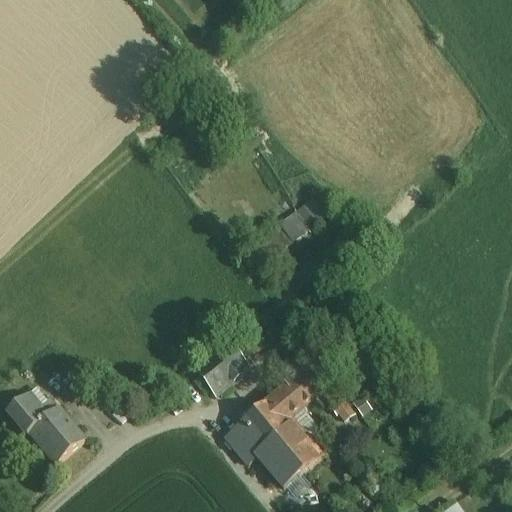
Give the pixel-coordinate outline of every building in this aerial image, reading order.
[(293,243),(327,219),(314,200),(279,224),(293,243)] [(270,235),(246,253),(259,271),(283,252),(270,235)] [(332,294),(314,307),(320,315),(323,313),(338,302),(332,294)] [(364,329),(341,299),(338,302),(323,313),(345,343),(364,329)] [(229,346),(196,373),(217,399),(250,373),(229,346)] [(288,393),(276,402),(290,419),(325,391),(310,374),(288,393)] [(280,381),(267,392),(276,402),(288,393),(280,381)] [(49,422),(30,399),(9,417),(29,441),(34,436),(50,423),(49,422)] [(290,419),(276,402),(257,419),(303,475),(323,459),(290,419)] [(66,424),(67,423),(59,414),(49,422),(50,423),(34,436),(45,449),(43,451),(58,469),(86,445),(85,444),(84,445),(66,424)] [(303,475),(257,419),(237,435),(259,461),(284,491),(303,475)] [(259,461),(237,435),(228,442),(250,469),(259,461)]
